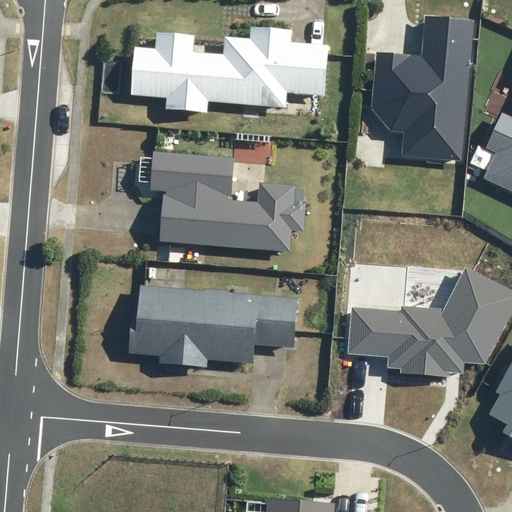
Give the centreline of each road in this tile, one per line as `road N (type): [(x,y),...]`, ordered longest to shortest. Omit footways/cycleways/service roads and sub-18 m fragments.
road 1 (residential): [(12,412),(372,447),(421,467),(454,511)]
road 2 (residential): [(12,412),(46,0)]
